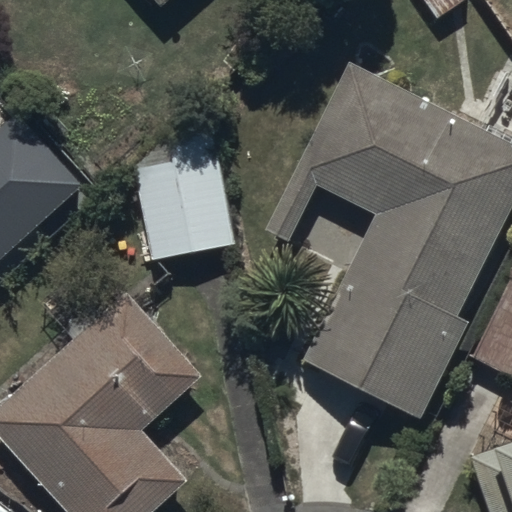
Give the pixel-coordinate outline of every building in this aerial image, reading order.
[(159,0),(167,8),(176,0),(159,0)] [(422,0),(439,22),(469,0),(422,0)] [(305,362),(326,373),(347,383),(426,421),(472,325),(462,321),(511,218),(511,134),(495,126),(492,133),(349,63),(268,231),(292,243),(318,190),(375,218),(305,362)] [(155,262),(237,247),(217,140),(136,155),(155,262)] [(511,279),(475,360),(511,376),(511,279)] [(129,292),(0,408),(0,436),(68,511),(160,511),(192,484),(147,434),(208,379),(129,292)] [(511,511),(511,446),(474,459),(491,511),(511,511)]
